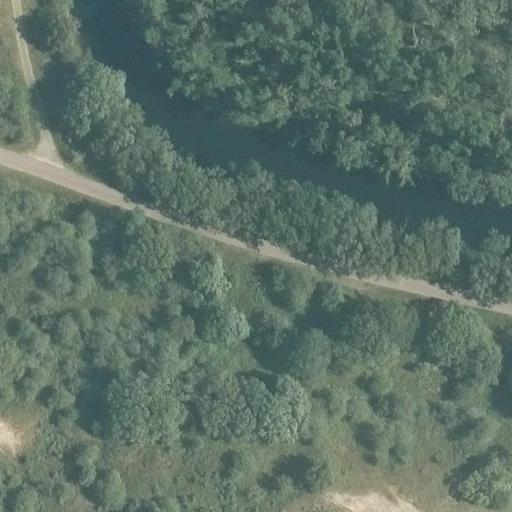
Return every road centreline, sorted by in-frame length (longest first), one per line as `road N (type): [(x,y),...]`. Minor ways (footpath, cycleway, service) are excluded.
road 1 (track): [(511,306),(220,233),(0,156)]
road 2 (track): [(18,0),(49,173)]
